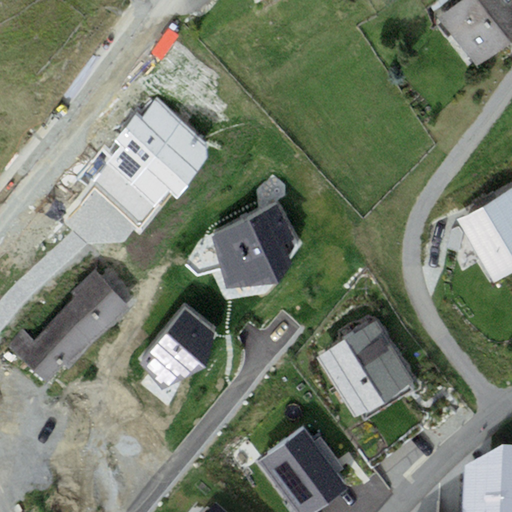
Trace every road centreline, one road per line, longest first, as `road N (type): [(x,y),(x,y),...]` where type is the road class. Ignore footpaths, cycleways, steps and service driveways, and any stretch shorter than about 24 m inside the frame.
road 1 (residential): [(502,410),(424,309),(413,236),(431,192),(511,81)]
road 2 (residential): [(146,0),(0,192)]
road 3 (residential): [(383,511),(502,410)]
